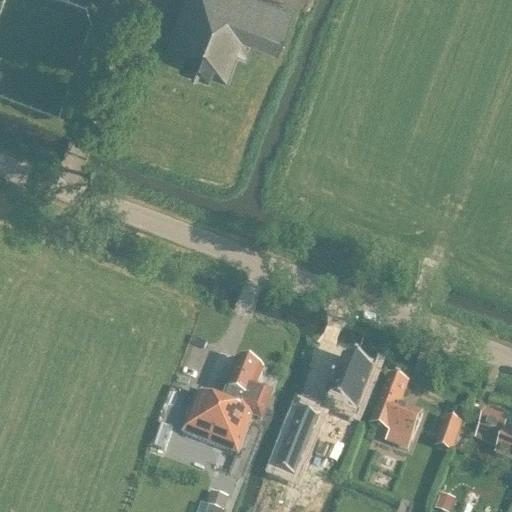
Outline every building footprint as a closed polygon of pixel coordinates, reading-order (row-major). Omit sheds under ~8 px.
[(292,8),(273,1),(270,0),(184,0),(163,56),(227,80),(243,37),(276,50),(292,8)] [(313,356),(300,391),(320,398),(333,363),(313,356)] [(332,386),(326,401),(356,413),(374,368),(371,367),(373,364),(358,358),(357,362),(344,357),(338,372),(337,371),(331,385),(332,386)] [(198,392),(182,431),(239,454),(255,415),(263,418),(272,395),(270,391),(259,387),(266,369),(254,364),(253,360),(247,358),(243,360),(239,358),(227,390),(231,391),(226,403),(198,392)] [(389,375),(370,425),(412,441),(423,413),(400,404),(409,382),(389,375)] [(299,409),(275,469),(293,476),(316,417),(299,409)] [(511,432),(504,430),(508,419),(486,409),(475,435),(498,445),(494,453),(511,460),(511,432)] [(450,454),(462,425),(446,418),(434,447),(450,454)] [(206,505),(221,510),(226,495),(211,490),(206,505)] [(449,511),(455,499),(441,493),(435,508),(444,511),(449,511)] [(488,511),(503,511),(506,502),(491,499),(488,511)]
